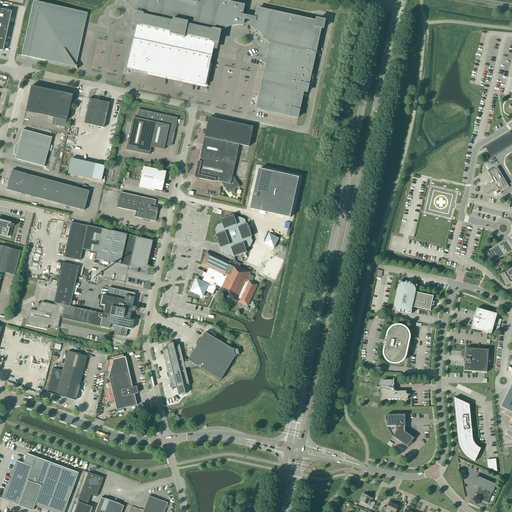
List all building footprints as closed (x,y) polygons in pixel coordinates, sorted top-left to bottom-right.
[(184,81),(206,86),(210,64),(215,42),(218,42),(220,31),(222,30),(223,29),(225,28),(227,27),(230,26),(232,26),(234,25),(236,25),(238,24),(240,24),(243,25),(244,19),(245,19),(245,16),(242,15),(244,6),(218,0),(123,0),(124,0),(126,1),(128,2),(129,4),(133,7),(134,8),(135,10),(136,13),(134,24),(137,25),(127,69),(184,81)] [(81,43),(87,13),(33,1),(21,55),(46,61),(47,58),(71,63),(74,62),(78,42),(81,43)] [(0,9),(0,50),(1,51),(10,12),(0,9)] [(317,19),(317,21),(257,9),(255,18),(252,18),(251,20),(252,20),(250,26),(253,27),(255,28),(257,29),(258,30),(260,32),(262,33),(263,35),(265,37),(266,38),(267,40),(269,42),(271,43),(257,109),(264,110),(264,111),(298,118),(303,91),(307,92),(321,28),(323,29),(325,21),(317,19)] [(65,128),(72,95),(31,86),(25,111),(56,118),(54,125),(65,128)] [(103,128),(109,103),(89,99),(83,124),(103,128)] [(175,127),(177,118),(138,109),(136,118),(133,118),(126,150),(149,155),(150,147),(163,150),(165,145),(169,146),(173,127),(175,127)] [(209,117),(196,177),(221,182),(228,194),(231,192),(233,195),(235,195),(236,194),(237,192),(235,189),(240,186),(233,175),(238,150),(234,144),(249,147),(253,127),(209,117)] [(44,167),(51,138),(22,130),(19,141),(18,142),(17,143),(16,144),(15,145),(15,146),(14,148),(14,150),(14,152),(14,153),(14,155),(15,156),(14,159),(44,167)] [(511,135),(510,132),(485,147),(491,158),(511,145),(511,135)] [(105,166),(72,159),(68,174),(102,181),(105,166)] [(161,192),(166,172),(143,167),(138,187),(161,192)] [(510,188),(508,185),(497,167),(488,173),(494,182),(483,189),(486,194),(497,187),(499,191),(499,190),(501,193),(510,188)] [(260,169),(251,209),(291,217),(299,177),(260,169)] [(6,190),(83,211),(88,191),(11,171),(6,190)] [(157,212),(158,208),(153,207),(154,200),(120,193),(117,208),(136,212),(135,217),(154,222),(157,212)] [(197,280),(191,291),(202,296),(205,290),(213,294),(213,295),(217,286),(222,288),(221,289),(220,288),(218,293),(237,302),(238,298),(240,299),(239,302),(248,306),(258,285),(252,282),(254,277),(250,275),(251,272),(240,267),(241,264),(236,262),(234,257),(247,252),(246,249),(250,247),(253,242),(251,237),(252,237),(247,224),(246,224),(245,220),(239,217),(235,219),(234,215),(221,219),(222,223),(217,225),(215,230),(217,235),(216,235),(220,248),(221,248),(223,252),(228,255),(230,254),(233,263),(233,264),(232,263),(233,263),(229,261),(207,252),(201,265),(208,269),(206,273),(197,269),(204,272),(202,277),(201,276),(204,278),(202,282),(197,280)] [(9,225),(9,224),(0,221),(0,234),(10,237),(12,227),(13,227),(13,226),(13,225),(13,224),(12,224),(11,224),(9,225)] [(71,223),(64,257),(80,261),(82,250),(97,253),(95,259),(120,264),(120,265),(130,267),(130,264),(144,268),(150,242),(136,239),(137,237),(71,223)] [(269,233),(264,243),(274,249),(279,238),(269,233)] [(511,236),(486,252),(489,256),(488,258),(490,259),(493,263),(511,251),(511,252),(511,268),(500,275),(506,285),(511,281),(511,236)] [(0,271),(14,275),(21,252),(0,245),(0,271)] [(29,311),(26,325),(47,330),(48,325),(50,326),(49,327),(57,329),(60,316),(62,317),(61,319),(115,330),(114,335),(125,337),(127,329),(132,329),(134,320),(129,319),(131,311),(133,312),(134,312),(134,311),(135,311),(135,310),(136,310),(136,309),(136,308),(135,308),(135,307),(134,307),(132,307),(135,293),(109,288),(107,296),(102,295),(100,305),(105,306),(103,314),(70,306),(78,266),(62,263),(54,303),(55,303),(54,305),(42,302),(41,302),(40,303),(40,304),(38,304),(36,311),(31,310),(30,310),(29,310),(29,311)] [(433,306),(434,302),(432,302),(433,297),(415,293),(417,285),(399,282),(393,310),(411,314),(412,307),(430,311),(431,306),(433,306)] [(491,334),(497,314),(477,308),(471,328),(491,334)] [(395,364),(396,364),(397,363),(398,363),(399,363),(400,362),(401,362),(402,361),(403,360),(404,359),(405,358),(405,357),(406,356),(407,349),(409,338),(409,337),(409,336),(409,335),(409,334),(409,333),(408,331),(407,330),(407,329),(406,328),(405,328),(404,327),(403,327),(402,326),(401,326),(400,326),(399,326),(398,326),(396,326),(395,326),(394,327),(393,327),(392,327),(392,328),(391,328),(390,329),(390,330),(389,330),(389,331),(388,332),(388,333),(388,334),(384,351),(384,352),(384,353),(384,354),(384,355),(385,356),(385,357),(385,358),(386,358),(386,359),(387,360),(388,361),(389,362),(390,362),(391,363),(392,363),(393,363),(394,364),(395,364)] [(233,349),(205,332),(188,360),(188,361),(188,360),(189,361),(184,362),(179,345),(179,347),(175,348),(174,343),(167,345),(168,350),(163,351),(163,349),(162,349),(172,390),(173,390),(173,388),(177,387),(179,395),(182,395),(183,396),(183,395),(184,395),(184,394),(186,394),(184,385),(188,384),(189,386),(190,386),(185,368),(197,365),(198,366),(197,366),(198,366),(221,380),(235,357),(237,356),(236,356),(235,356),(240,355),(238,349),(234,350),(234,349),(235,349),(233,349)] [(487,372),(488,350),(466,348),(464,371),(487,372)] [(75,400),(87,357),(67,352),(62,371),(53,368),(46,392),(75,400)] [(132,388),(128,372),(125,357),(113,360),(108,377),(116,410),(136,406),(134,394),(136,394),(134,387),(132,388)] [(394,385),(394,380),(381,380),(381,382),(380,382),(379,387),(382,388),(381,388),(381,389),(382,389),(382,399),(381,399),(381,400),(406,399),(406,395),(410,396),(410,395),(406,394),(406,391),(395,391),(393,385),(394,385)] [(507,409),(505,414),(511,416),(511,383),(501,407),(507,409)] [(475,462),(481,449),(479,447),(478,447),(477,446),(476,445),(475,444),(475,443),(474,443),(474,442),(473,441),(473,440),(473,438),(473,437),(469,405),(454,398),(458,439),(458,440),(458,441),(458,442),(459,443),(459,444),(460,446),(460,447),(461,449),(462,451),(463,452),(464,453),(465,454),(465,455),(466,456),(467,456),(468,458),(469,458),(471,459),(472,460),(473,461),(474,462),(475,462)] [(405,426),(405,415),(387,415),(387,416),(385,416),(385,422),(387,422),(387,426),(396,426),(396,432),(392,437),(407,447),(410,444),(411,444),(415,440),(414,439),(414,438),(405,432),(405,430),(406,430),(406,427),(405,427),(405,426)] [(34,505),(50,463),(26,454),(23,463),(16,461),(2,499),(18,505),(18,506),(32,511),(34,505)] [(497,472),(496,459),(487,460),(488,468),(497,472)] [(34,505),(52,511),(63,511),(78,473),(50,463),(34,505)] [(96,497),(103,478),(88,472),(77,501),(87,504),(90,495),(96,497)] [(492,493),(496,484),(477,476),(473,484),(479,487),(475,495),(483,498),(482,501),(487,504),(492,493)] [(372,510),(375,503),(371,501),(373,498),(363,494),(360,501),(365,503),(364,506),(372,510)] [(164,511),(167,503),(148,496),(142,511),(164,511)] [(121,511),(123,506),(101,498),(95,511),(121,511)] [(90,511),(92,507),(77,502),(73,511),(90,511)] [(390,511),(394,504),(389,502),(386,508),(383,507),(380,511),(390,511)]
